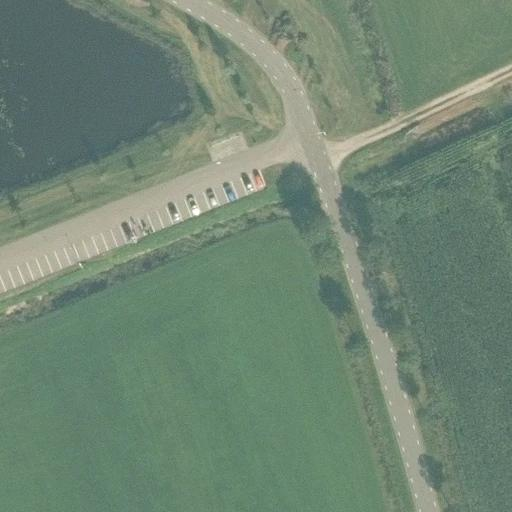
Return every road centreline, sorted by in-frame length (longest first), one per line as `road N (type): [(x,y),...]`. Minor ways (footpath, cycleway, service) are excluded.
road 1 (unclassified): [(424,511),(337,208),(295,95),(246,35),(186,0)]
road 2 (unknown): [(322,169),(511,81)]
